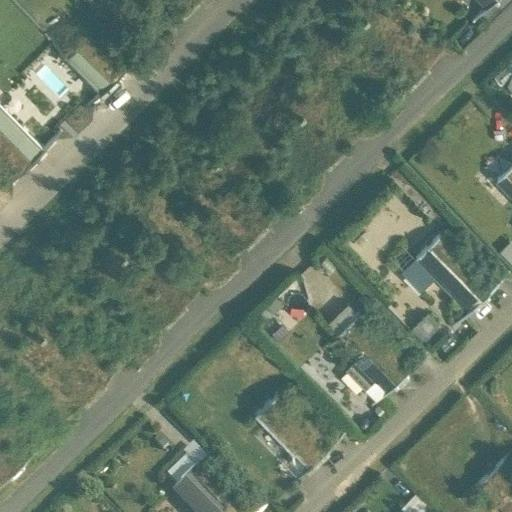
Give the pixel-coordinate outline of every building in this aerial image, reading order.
[(194,0),(171,0),(183,11),(194,0)] [(432,61),(380,7),(358,29),(410,82),(432,61)] [(124,69),(89,33),(67,55),(102,90),(124,69)] [(511,61),(510,60),(497,74),(503,80),(511,69),(511,61)] [(43,148),(0,104),(0,147),(21,169),(43,148)] [(316,104),(294,125),(329,161),(351,139),(316,104)] [(511,162),(498,176),(511,191),(511,162)] [(270,218),(235,183),(213,204),(248,240),(270,218)] [(492,286),(440,233),(418,255),(470,308),(492,286)] [(511,259),(511,238),(511,237),(500,247),(511,259)] [(189,298),(137,244),(115,266),(167,319),(189,298)] [(411,365),(359,312),(337,333),(389,386),(411,365)] [(108,377),(57,323),(35,345),(87,398),(108,377)] [(331,444),(279,391),(257,412),(309,465),(331,444)] [(28,455),(0,427),(0,470),(6,477),(28,455)] [(175,485),(207,457),(196,445),(164,473),(175,485)] [(511,467),(503,459),(481,480),(511,511),(511,467)] [(240,511),(198,469),(177,491),(197,511),(240,511)] [(415,490),(401,505),(409,511),(423,511),(431,504),(415,490)]
